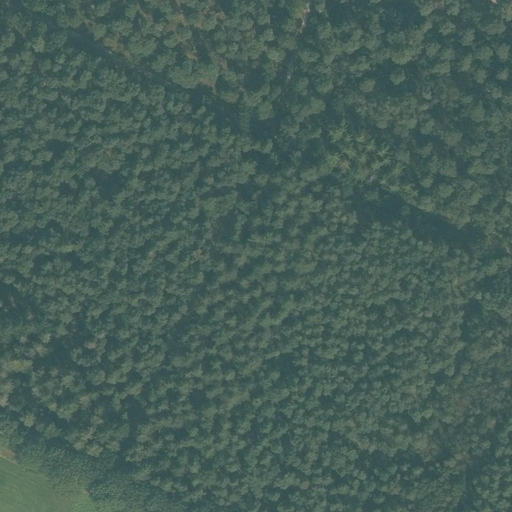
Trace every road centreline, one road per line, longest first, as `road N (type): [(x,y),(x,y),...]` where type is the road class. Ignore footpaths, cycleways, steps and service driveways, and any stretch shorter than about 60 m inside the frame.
road 1 (track): [(272,142),(0,6)]
road 2 (track): [(511,257),(272,142)]
road 3 (track): [(179,346),(272,142)]
road 4 (track): [(178,511),(0,424)]
road 5 (track): [(114,488),(179,346)]
road 6 (track): [(272,142),(310,0)]
